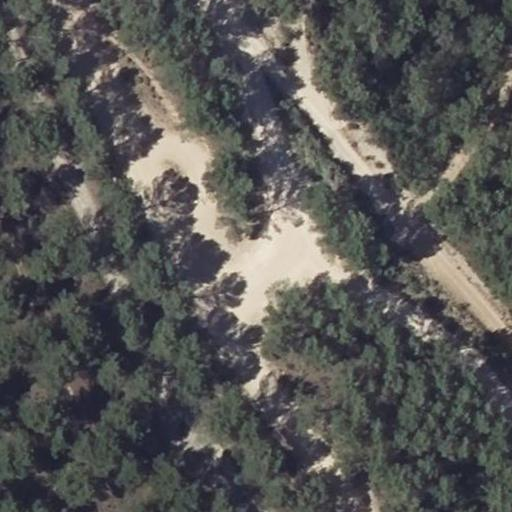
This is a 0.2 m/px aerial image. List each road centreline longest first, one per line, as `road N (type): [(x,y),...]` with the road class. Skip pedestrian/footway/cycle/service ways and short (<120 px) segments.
road 1 (track): [(349,511),(236,357),(61,0)]
road 2 (track): [(0,10),(169,421),(260,511)]
road 3 (track): [(233,36),(286,207),(283,245),(456,340),(511,405)]
road 4 (track): [(212,0),(233,36),(266,57),(511,350)]
road 5 (track): [(409,228),(511,84)]
